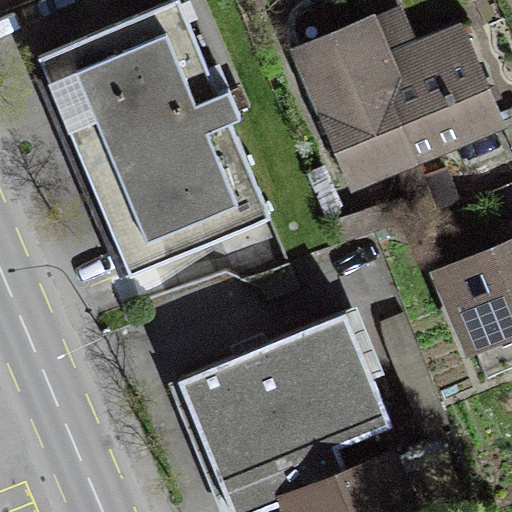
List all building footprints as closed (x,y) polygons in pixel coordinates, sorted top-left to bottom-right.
[(290,217),(199,5),(56,67),(147,278),(290,217)] [(511,119),(476,26),(386,60),(424,165),(511,132),(511,119)] [(356,191),(424,165),(386,60),(374,28),(304,55),(356,191)] [(511,238),(435,269),(469,358),(511,341),(511,238)] [(274,511),(299,502),(421,454),(366,315),(194,383),(245,511),(274,511)] [(421,454),(299,502),(302,511),(443,511),(422,457),(421,454)]
